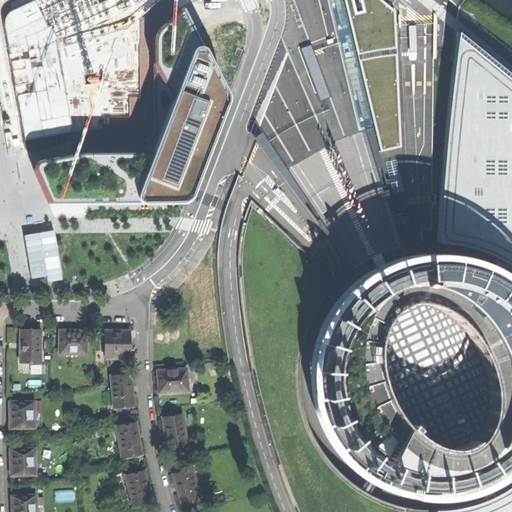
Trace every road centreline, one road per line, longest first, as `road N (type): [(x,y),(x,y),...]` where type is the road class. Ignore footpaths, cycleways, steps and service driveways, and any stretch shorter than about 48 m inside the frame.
road 1 (residential): [(282,29),(198,226),(140,293)]
road 2 (residential): [(172,511),(154,441),(140,293)]
road 3 (residential): [(0,310),(71,312),(140,293)]
